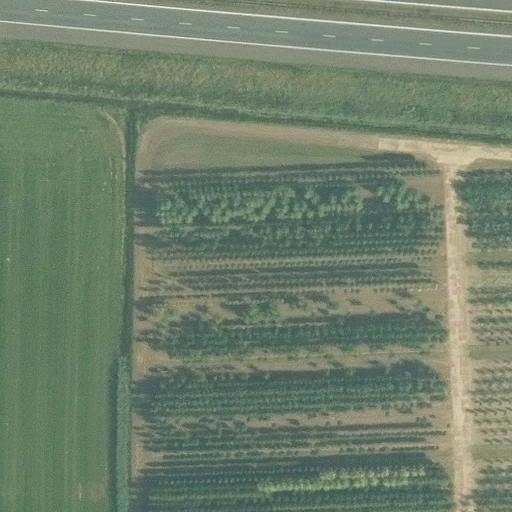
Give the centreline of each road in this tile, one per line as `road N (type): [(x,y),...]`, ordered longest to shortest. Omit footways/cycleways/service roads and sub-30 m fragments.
road 1 (motorway): [(0,1),(511,43)]
road 2 (track): [(452,149),(465,511)]
road 3 (track): [(379,143),(511,155)]
